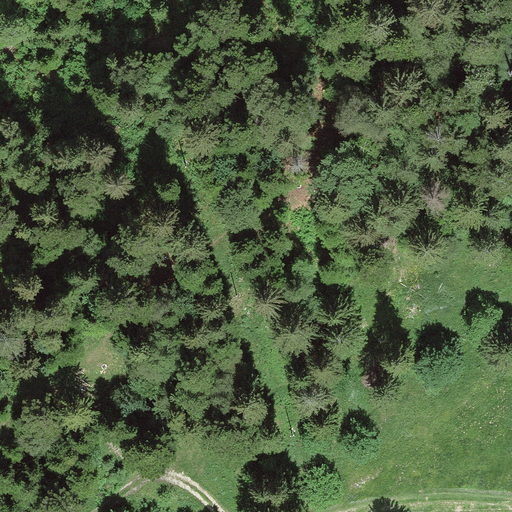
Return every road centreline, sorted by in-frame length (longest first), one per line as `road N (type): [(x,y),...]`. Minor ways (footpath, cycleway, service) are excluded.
road 1 (track): [(511,501),(359,511)]
road 2 (track): [(216,511),(168,482),(145,483),(97,511)]
